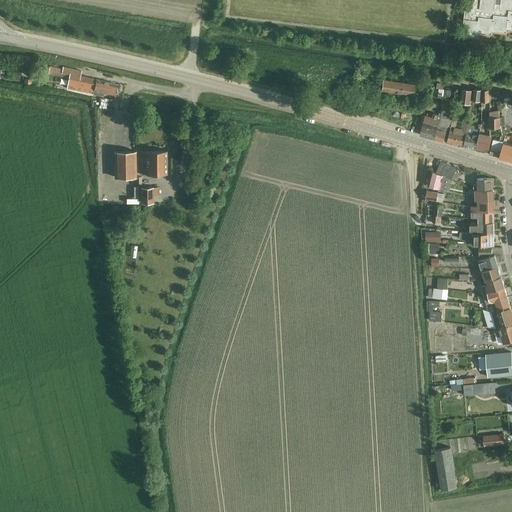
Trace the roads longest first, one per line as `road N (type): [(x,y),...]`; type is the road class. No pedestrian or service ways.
road 1 (secondary): [(511,172),(196,81)]
road 2 (secondary): [(196,81),(14,38)]
